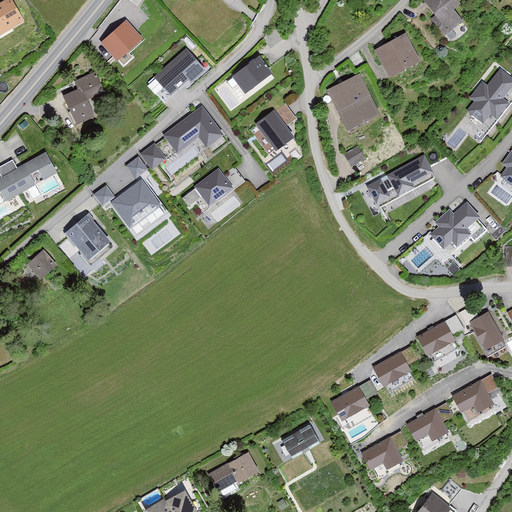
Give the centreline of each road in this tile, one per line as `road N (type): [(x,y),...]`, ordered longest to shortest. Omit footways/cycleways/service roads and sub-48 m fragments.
road 1 (residential): [(272,0),(248,46),(0,267)]
road 2 (residential): [(310,80),(331,200),(372,262)]
road 3 (residential): [(372,262),(511,134)]
road 4 (secondary): [(0,124),(104,0)]
road 5 (residential): [(372,262),(415,294),(511,288)]
road 6 (residential): [(310,80),(407,0)]
